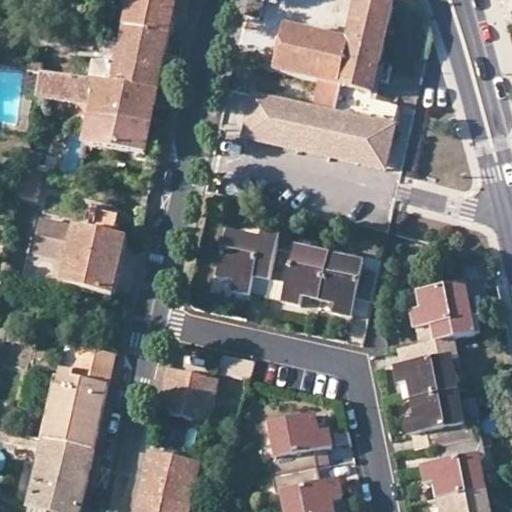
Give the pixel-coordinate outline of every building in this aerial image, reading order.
[(179,0),(133,0),(127,30),(172,39),(179,0)] [(360,0),(350,43),(383,51),(394,8),(382,5),(382,0),(369,0),(369,2),(360,0)] [(262,5),(249,2),(245,17),(258,21),(262,5)] [(160,92),(172,39),(127,30),(115,85),(160,92)] [(321,82),(314,108),(338,113),(340,102),(344,88),(339,87),(349,45),(290,32),(280,72),(321,82)] [(383,51),(350,43),(349,45),(339,87),(344,88),(340,102),(350,105),(354,90),(373,95),(383,51)] [(154,125),(160,92),(115,85),(43,75),(38,97),(94,106),(91,118),(154,125)] [(340,102),(338,113),(314,108),(254,94),(247,128),(388,160),(400,107),(373,100),(373,95),(354,90),(350,105),(340,102)] [(154,125),(91,118),(85,147),(147,156),(154,125)] [(385,171),(388,160),(247,128),(244,139),(385,171)] [(41,175),(23,172),(21,184),(17,203),(34,206),(41,175)] [(87,231),(66,226),(45,222),(39,254),(67,260),(68,255),(74,256),(67,288),(115,298),(127,239),(115,236),(119,217),(92,211),(87,231)] [(271,284),(278,251),(281,240),(263,236),(262,241),(230,234),(219,279),(235,283),(234,293),(252,297),(256,281),(271,284)] [(321,302),(331,256),(296,248),(295,255),(278,251),(271,284),(287,288),(283,304),(301,309),(304,299),(321,302)] [(331,256),(321,302),(337,306),(335,317),(353,320),(353,319),(357,303),(372,307),(379,274),(365,271),(367,264),(331,256)] [(271,284),(256,281),(252,296),(267,300),(271,284)] [(287,288),(271,284),(267,300),(283,304),(287,288)] [(437,344),(457,340),(476,336),(465,284),(419,294),(423,311),(412,313),(417,331),(434,328),(437,344)] [(369,324),(372,307),(357,303),(353,319),(369,324)] [(437,344),(434,328),(418,331),(421,347),(437,344)] [(457,340),(437,344),(421,347),(410,349),(414,364),(396,367),(400,387),(411,385),(415,402),(459,393),(452,357),(460,356),(457,340)] [(45,442),(96,453),(116,356),(81,348),(72,391),(57,387),(45,442)] [(252,374),(254,365),(223,358),(219,376),(240,380),(243,371),(252,374)] [(219,381),(170,371),(159,415),(209,426),(219,381)] [(459,393),(415,402),(418,417),(406,419),(410,438),(427,435),(430,450),(437,449),(476,441),(473,423),(465,425),(459,393)] [(271,462),(274,478),(320,469),(317,454),(330,452),(335,452),(332,434),(322,435),(319,417),(260,429),(267,463),(271,462)] [(16,436),(0,433),(0,443),(14,446),(16,436)] [(339,438),(341,449),(352,447),(350,435),(339,438)] [(84,511),(96,453),(45,442),(16,436),(14,446),(43,452),(30,511),(36,511),(84,511)] [(483,440),(476,441),(437,449),(440,465),(426,468),(429,487),(437,485),(440,502),(487,492),(480,458),(486,457),(483,440)] [(333,466),(330,452),(317,454),(320,469),(333,466)] [(140,498),(193,510),(203,466),(150,454),(140,498)] [(287,511),(336,511),(335,502),(345,500),(341,480),(324,484),(320,469),(274,478),(278,495),(283,493),(287,511)] [(490,511),(487,492),(440,502),(442,511),(490,511)] [(192,511),(193,510),(140,498),(136,511),(192,511)]
